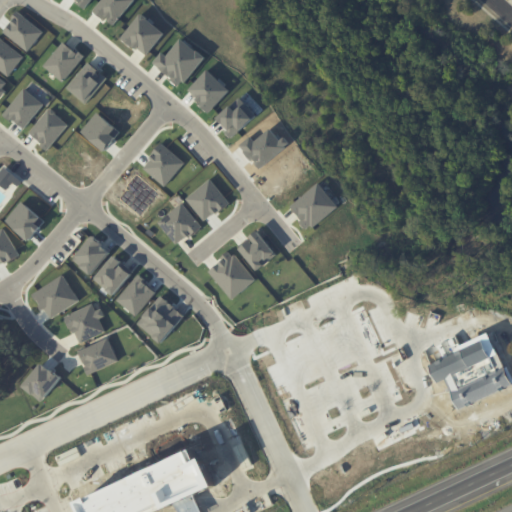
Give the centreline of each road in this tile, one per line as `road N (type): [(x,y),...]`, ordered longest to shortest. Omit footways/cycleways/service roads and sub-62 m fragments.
road 1 (residential): [(62,17),(34,0),(4,289),(41,258),(169,104)]
road 2 (residential): [(304,511),(230,351),(197,299),(0,136)]
road 3 (residential): [(62,17),(202,131),(294,244)]
road 4 (residential): [(0,460),(230,351)]
